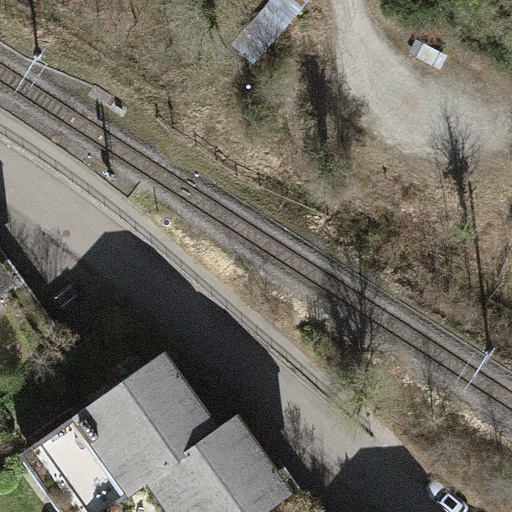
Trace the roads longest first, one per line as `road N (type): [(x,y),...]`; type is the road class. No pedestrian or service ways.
road 1 (residential): [(411,511),(176,306),(0,174)]
road 2 (track): [(346,0),(356,73),(501,150)]
